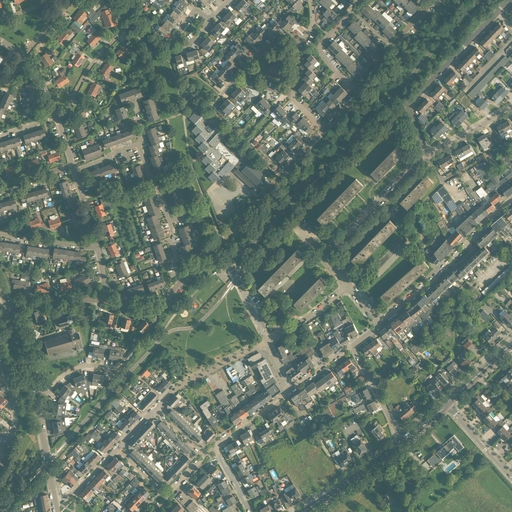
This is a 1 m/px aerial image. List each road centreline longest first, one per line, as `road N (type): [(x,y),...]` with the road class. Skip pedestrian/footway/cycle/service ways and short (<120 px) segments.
road 1 (residential): [(426,161),(407,107),(509,0)]
road 2 (residential): [(511,202),(376,323)]
road 3 (residential): [(346,286),(326,258),(426,161)]
road 4 (residential): [(220,241),(323,130)]
road 5 (residential): [(59,122),(86,72),(129,26),(121,0)]
road 6 (residential): [(181,282),(170,221),(140,145)]
road 7 (residential): [(156,406),(182,382),(266,343)]
road 8 (residential): [(358,92),(319,50),(362,0)]
road 9 (tertiary): [(304,511),(401,440)]
